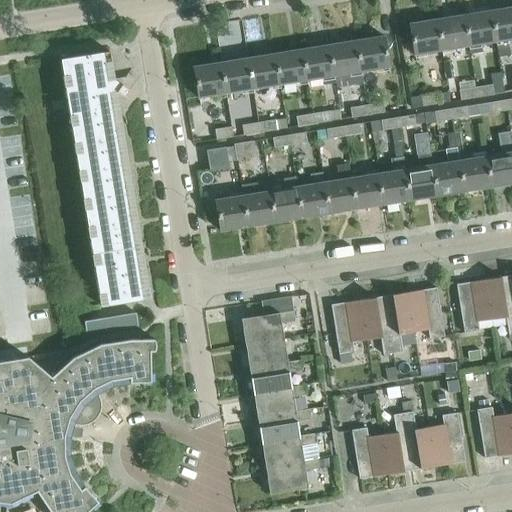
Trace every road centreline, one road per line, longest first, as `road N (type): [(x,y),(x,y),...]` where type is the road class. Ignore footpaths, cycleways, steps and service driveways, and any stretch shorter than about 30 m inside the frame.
road 1 (residential): [(511,237),(188,288)]
road 2 (residential): [(141,3),(188,288)]
road 3 (residential): [(188,288),(223,511)]
road 4 (unknown): [(213,439),(150,425),(130,430),(125,452),(168,485),(219,484)]
road 5 (residential): [(141,3),(0,25)]
